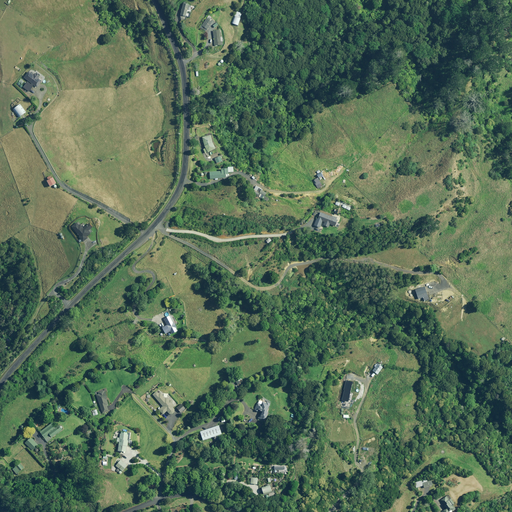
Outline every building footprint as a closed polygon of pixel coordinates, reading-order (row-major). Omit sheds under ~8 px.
[(186,19),(187,16),(189,16),(190,13),(187,13),(188,9),(190,10),(191,6),(189,5),(189,4),(184,3),(183,7),(181,6),(180,9),(182,10),(181,14),(181,20),(186,19)] [(241,14),(240,13),(240,12),(236,11),(236,12),(235,12),(234,16),(232,23),(238,25),(241,14)] [(214,19),(209,16),(202,25),(207,29),(214,19)] [(221,40),(220,29),(213,30),(215,45),(224,44),(223,40),(221,40)] [(34,75),(29,71),(24,77),(29,80),(24,87),(29,91),(34,85),(37,87),(42,81),(38,78),(40,76),(36,73),(34,75)] [(24,103),(16,108),(23,117),(30,111),(24,103)] [(216,149),(211,135),(202,137),(206,148),(204,148),(205,152),(216,149)] [(226,177),(229,176),(228,172),(234,171),(234,167),(228,167),(228,168),(221,168),(221,171),(210,172),(211,179),(226,177)] [(49,180),(52,185),(58,182),(55,177),(53,178),(52,175),(49,176),(51,179),(49,180)] [(323,185),(318,178),(314,180),(316,183),(315,183),(318,188),(323,185)] [(267,192),(257,186),(253,191),(264,198),(267,192)] [(314,225),(321,227),(323,221),(325,222),(324,225),(329,227),(330,224),(335,226),(339,218),(333,215),(332,216),(321,212),(319,216),(318,215),(314,225)] [(93,227),(90,223),(84,228),(81,224),(80,225),(78,222),(72,227),(80,236),(79,236),(83,242),(88,238),(87,236),(92,233),(89,230),(93,227)] [(178,331),(176,327),(177,327),(175,321),(174,322),(171,316),(164,319),(168,325),(162,327),(166,334),(171,331),(172,334),(178,331)] [(383,367),(378,363),(373,370),(378,374),(383,367)] [(106,392),(105,392),(104,390),(99,392),(100,394),(97,395),(103,413),(109,411),(107,405),(109,404),(107,398),(108,397),(106,392)] [(165,397),(161,392),(159,393),(157,391),(153,394),(163,406),(159,409),(163,414),(167,411),(169,413),(170,413),(170,414),(171,414),(172,414),(173,413),(174,413),(174,412),(175,411),(175,410),(175,409),(174,409),(173,407),(175,406),(173,403),(173,402),(173,401),(173,400),(172,400),(172,399),(171,399),(170,399),(167,396),(165,397)] [(267,411),(270,406),(271,403),(268,401),(267,403),(263,401),(261,404),(258,402),(254,409),(261,413),(258,418),(263,420),(264,421),(268,412),(267,411)] [(52,437),(64,428),(61,424),(57,427),(53,422),(40,432),(48,442),(53,438),(52,437)] [(223,433),(220,425),(200,431),(203,440),(223,433)] [(122,433),(120,433),(118,451),(127,452),(127,445),(128,445),(129,440),(128,440),(129,432),(122,431),(122,433)] [(38,445),(31,437),(25,442),(33,450),(38,445)] [(377,447),(366,447),(360,447),(360,454),(372,454),(372,458),(377,458),(377,447)] [(122,472),(128,465),(121,459),(116,466),(118,468),(117,469),(117,470),(117,471),(118,471),(118,472),(118,471),(119,471),(120,471),(120,470),(120,471),(119,471),(119,472),(119,473),(120,473),(121,473),(122,473),(122,472)] [(25,468),(21,463),(13,469),(17,474),(25,468)] [(285,465),(270,464),(270,469),(274,469),(274,473),(278,473),(278,469),(285,470),(285,465)] [(433,485),(432,480),(428,481),(427,479),(419,481),(421,486),(423,485),(424,488),(433,485)] [(273,490),(271,484),(262,487),(264,493),(273,490)] [(447,496),(441,500),(449,511),(451,511),(456,509),(453,505),(455,503),(452,498),(449,500),(448,498),(447,496)]
